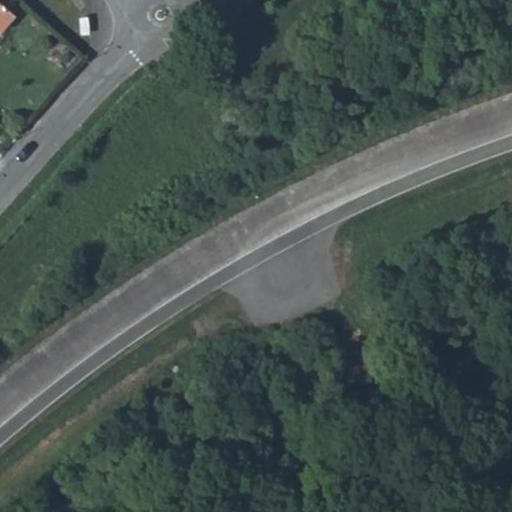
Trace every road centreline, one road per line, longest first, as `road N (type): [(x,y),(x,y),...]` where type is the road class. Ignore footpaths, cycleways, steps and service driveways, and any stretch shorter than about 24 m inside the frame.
road 1 (track): [(253,226),(511,497)]
road 2 (tertiary): [(0,193),(159,14)]
